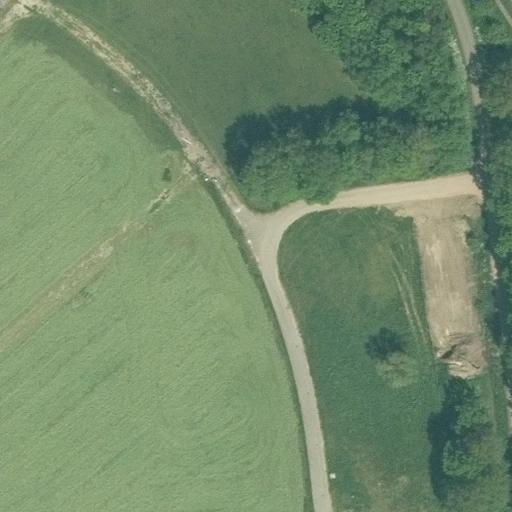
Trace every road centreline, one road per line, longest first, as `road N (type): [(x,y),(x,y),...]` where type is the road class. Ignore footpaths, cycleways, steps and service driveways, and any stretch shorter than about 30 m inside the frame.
road 1 (residential): [(256,232),(296,348),(324,511)]
road 2 (residential): [(0,346),(204,161)]
road 3 (residential): [(256,232),(303,204),(488,179)]
road 4 (residential): [(34,0),(129,73),(204,161)]
road 5 (unclassified): [(488,179),(511,379)]
road 6 (unclassified): [(452,0),(474,77),(488,179)]
